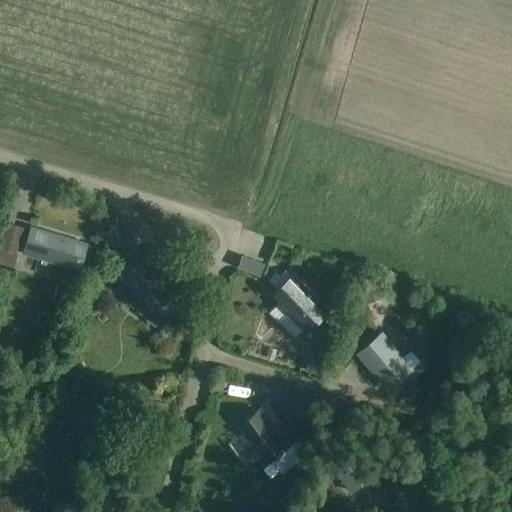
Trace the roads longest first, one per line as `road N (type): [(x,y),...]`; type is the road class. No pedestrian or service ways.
road 1 (residential): [(366,401),(201,354)]
road 2 (residential): [(201,354),(162,511)]
road 3 (residential): [(110,192),(182,262),(211,266),(226,253)]
road 4 (residential): [(110,192),(214,221),(226,253)]
